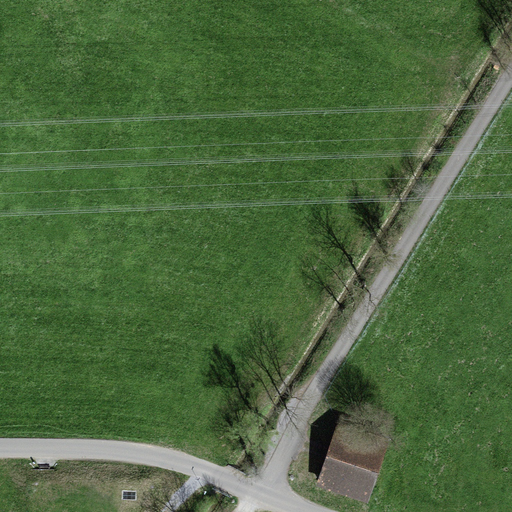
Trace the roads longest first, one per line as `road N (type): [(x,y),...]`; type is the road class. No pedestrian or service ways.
road 1 (track): [(266,500),(511,97)]
road 2 (track): [(0,448),(157,456),(266,500)]
